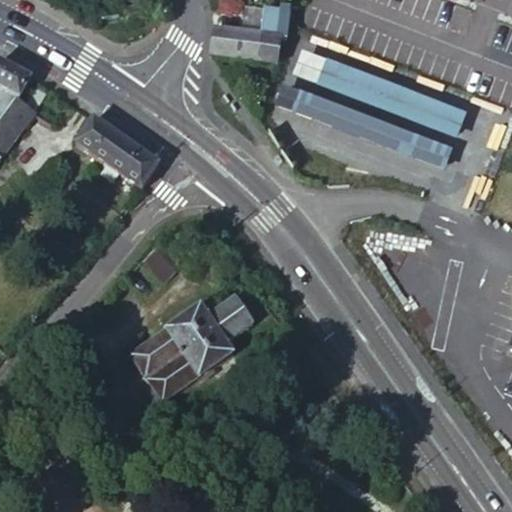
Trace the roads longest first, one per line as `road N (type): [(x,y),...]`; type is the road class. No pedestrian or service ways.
road 1 (secondary): [(216,164),(273,215),(481,511)]
road 2 (residential): [(0,386),(65,301),(166,193),(216,164)]
road 3 (secondary): [(0,18),(134,101)]
